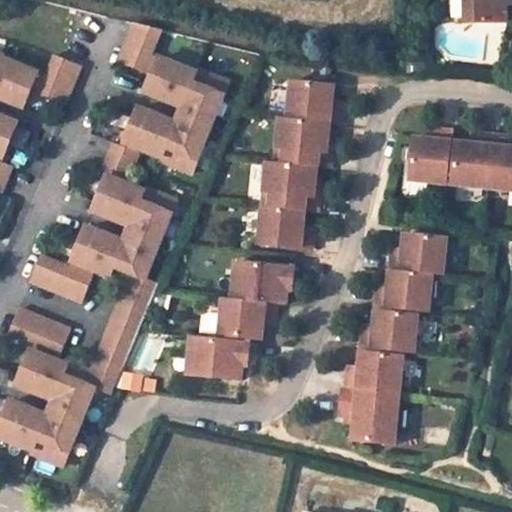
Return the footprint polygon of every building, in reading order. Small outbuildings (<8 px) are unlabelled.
[(463,0),(465,24),(504,22),(502,0),(463,0)] [(151,73),(168,30),(142,23),(125,62),(151,73)] [(0,152),(9,156),(24,122),(0,113),(0,87),(9,91),(7,97),(30,106),(44,72),(8,57),(8,54),(0,50),(0,152)] [(46,94),(71,104),(88,66),(63,55),(46,94)] [(203,74),(166,59),(152,93),(175,103),(177,97),(191,103),(180,130),(166,124),(168,119),(145,109),(131,143),(168,158),(167,161),(198,174),(235,84),(204,71),(203,74)] [(260,244),(312,249),(314,233),(303,232),(304,226),(306,211),(318,213),(320,197),(315,196),(316,179),(318,167),(331,168),(333,152),(328,152),(329,135),(331,123),(341,124),(343,108),(332,107),(333,100),(334,86),(292,81),(289,118),(281,118),(278,148),(285,148),(284,163),(276,163),(268,162),(265,192),(272,193),(270,208),(263,207),(260,244)] [(452,142),(453,131),(437,130),(436,140),(430,139),(415,138),(411,180),(448,184),(452,142)] [(490,188),(495,136),(479,134),(478,145),(472,144),(457,142),(453,185),(490,188)] [(511,190),(511,147),(510,148),(511,137),(495,136),(490,188),(511,190)] [(457,142),(452,142),(448,184),(453,185),(457,142)] [(144,154),(119,143),(108,170),(133,180),(144,154)] [(285,148),(278,148),(276,163),(284,163),(285,148)] [(0,161),(0,191),(5,193),(15,168),(0,161)] [(149,192),(112,177),(98,210),(122,220),(124,215),(138,220),(126,248),(113,242),(115,236),(92,227),(78,261),(115,276),(113,279),(131,286),(145,292),(150,279),(182,202),(151,189),(149,192)] [(272,193),(265,192),(263,207),(270,208),(272,193)] [(243,243),(256,243),(257,213),(243,212),(243,243)] [(444,275),(448,239),(406,234),(404,249),(403,255),(393,254),(390,285),(389,291),(379,290),(377,306),(419,310),(430,312),(434,274),(444,275)] [(45,256),(35,280),(86,302),(97,277),(45,256)] [(293,290),(296,268),(237,262),(233,299),(224,298),(220,335),(263,340),(265,319),(275,320),(277,304),(287,305),(288,290),(293,290)] [(145,292),(131,286),(90,369),(103,375),(98,388),(112,394),(123,369),(138,332),(159,283),(150,279),(145,292)] [(74,329),(23,308),(13,333),(64,354),(74,329)] [(415,352),(419,315),(377,311),(375,326),(374,332),(364,331),(362,347),(404,351),(415,352)] [(249,366),(251,343),(192,337),(189,375),(242,380),(244,365),(249,366)] [(404,356),(404,351),(362,347),(362,352),(404,356)] [(71,365),(34,350),(20,384),(43,393),(46,388),(59,394),(48,421),(34,415),(36,409),(13,400),(0,432),(0,434),(36,450),(35,452),(66,465),(98,388),(103,375),(90,369),(72,362),(71,365)] [(397,429),(404,356),(362,352),(360,367),(360,373),(349,372),(347,388),(343,388),(340,416),(347,416),(356,417),(355,424),(354,440),(388,444),(389,429),(397,429)]
